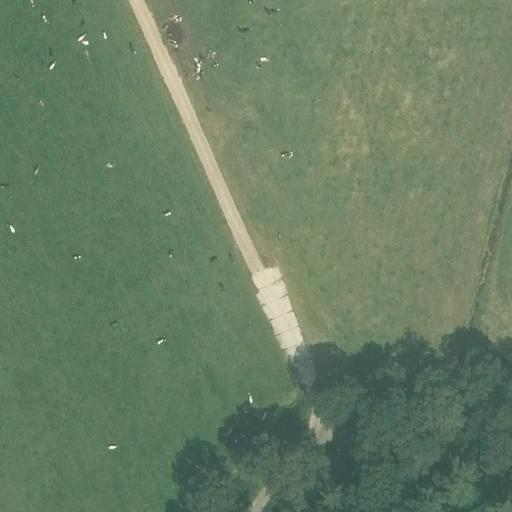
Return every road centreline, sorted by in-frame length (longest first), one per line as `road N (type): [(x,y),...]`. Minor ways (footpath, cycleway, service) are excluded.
road 1 (track): [(143,0),(330,433),(378,511)]
road 2 (track): [(251,511),(293,455),(330,433),(511,419)]
